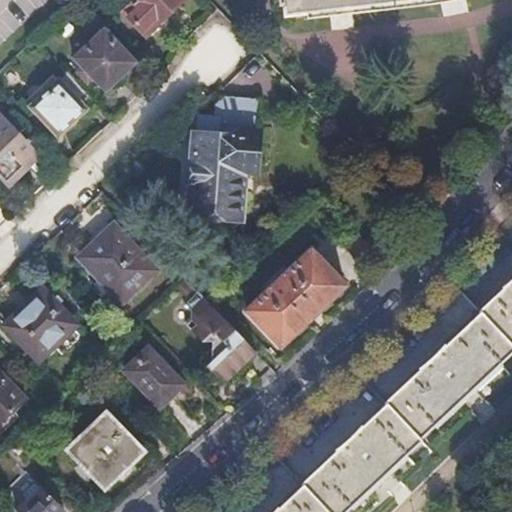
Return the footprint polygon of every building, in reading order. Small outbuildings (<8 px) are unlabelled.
[(176,2),(178,0),(131,0),(120,11),(142,34),(160,16),(161,17),(163,16),(176,3),(176,2)] [(282,0),(285,16),(422,0),(282,0)] [(106,31),(76,59),(107,92),(137,63),(106,31)] [(95,99),(67,70),(57,79),(51,72),(27,97),(61,132),(95,99)] [(192,123),(190,219),(195,219),(194,226),(201,232),(234,233),(239,227),(239,221),(244,220),(246,169),(258,169),(262,164),(263,144),(256,138),(257,99),(213,97),(205,105),(205,122),(192,123)] [(5,117),(0,121),(0,169),(11,180),(40,151),(5,117)] [(114,226),(81,258),(123,303),(153,270),(114,226)] [(309,249),(246,309),(281,345),(345,285),(309,249)] [(302,486),(274,511),(342,511),(420,438),(419,436),(511,348),(511,345),(511,274),(477,308),(478,311),(385,400),(386,402),(300,484),(302,486)] [(46,290),(5,328),(22,344),(25,342),(40,356),(76,322),(46,290)] [(184,309),(183,329),(199,347),(209,347),(207,372),(220,386),(228,380),(230,383),(245,368),(243,364),(253,353),(199,296),(184,309)] [(147,350),(124,372),(158,407),(181,385),(147,350)] [(0,372),(0,424),(27,401),(0,372)] [(104,413),(64,450),(101,490),(141,453),(104,413)] [(59,511),(39,489),(15,511),(59,511)]
